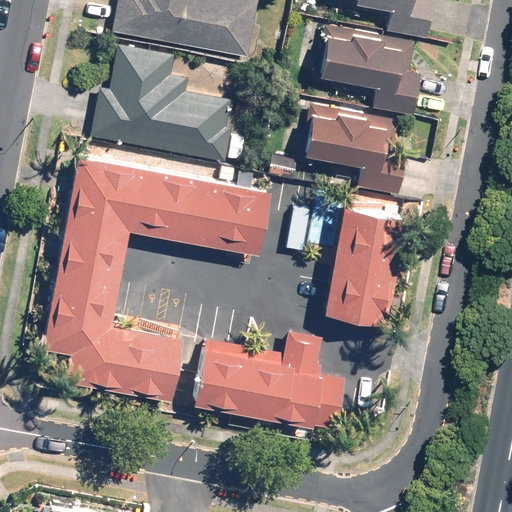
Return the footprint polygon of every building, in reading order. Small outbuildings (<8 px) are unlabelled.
[(117,0),(113,26),(246,51),(255,0),(117,0)] [(327,0),(328,0),(388,11),(386,25),(426,33),(432,0),(327,0)] [(415,38),(324,21),(314,77),(374,88),(372,101),(412,109),(419,72),(409,70),(415,38)] [(98,85),(90,132),(222,156),(228,125),(224,125),(229,97),(184,89),(187,74),(170,71),(173,52),(116,42),(107,87),(98,85)] [(399,117),(308,100),(298,156),(358,167),(356,180),(396,188),(403,151),(393,149),(399,117)] [(259,186),(80,153),(39,375),(167,398),(177,343),(106,330),(126,222),(248,245),(259,186)] [(406,211),(339,199),(319,306),(386,318),(406,211)] [(338,362),(202,338),(192,394),(327,419),(338,362)] [(120,511),(37,497),(34,511),(120,511)]
